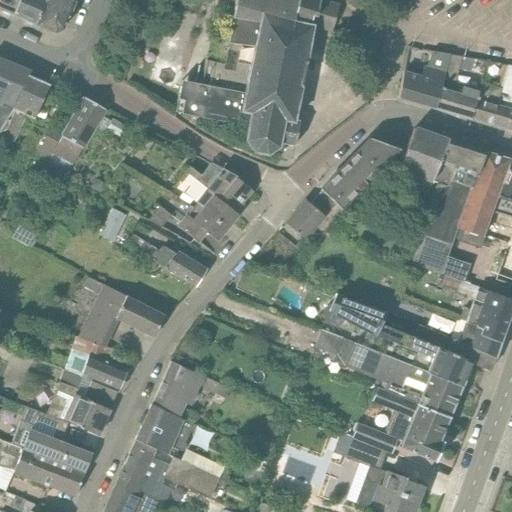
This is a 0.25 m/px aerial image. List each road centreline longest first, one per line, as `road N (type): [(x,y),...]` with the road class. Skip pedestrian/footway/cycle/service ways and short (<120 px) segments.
road 1 (residential): [(84,511),(150,362),(283,196)]
road 2 (residential): [(511,141),(383,107),(283,196)]
road 3 (residential): [(283,196),(68,67)]
road 4 (residential): [(463,511),(511,376)]
